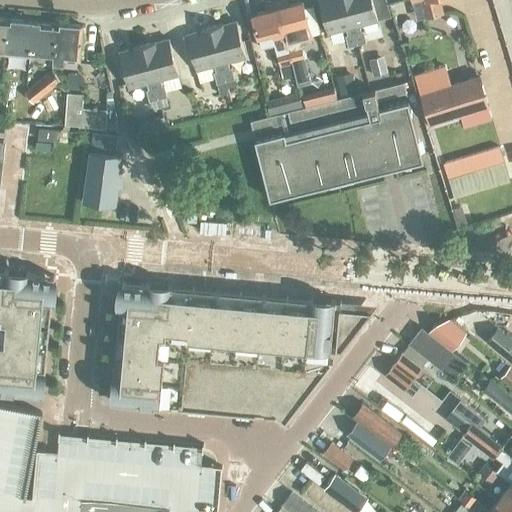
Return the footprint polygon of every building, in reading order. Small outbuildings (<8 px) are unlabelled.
[(358,44),(353,27),(346,0),(318,0),(327,34),(346,29),(348,36),(345,37),(348,47),(358,44)] [(378,20),(372,0),(346,0),(353,27),(360,25),(378,20)] [(412,0),(413,1),(418,0),(422,0),(427,19),(444,14),(440,0),(412,0)] [(303,1),(277,8),(289,44),(313,38),(309,23),(303,1)] [(278,53),(290,50),(277,8),(252,15),(258,36),(273,33),(278,53)] [(28,55),(32,21),(7,18),(4,53),(28,55)] [(53,57),(56,23),(41,22),(32,21),(28,55),(53,57)] [(221,64),(225,82),(235,79),(232,68),(229,69),(227,62),(246,57),(237,21),(223,25),(223,24),(211,27),(221,64)] [(56,23),(53,57),(80,60),(83,25),(56,23)] [(217,84),(225,82),(221,64),(211,27),(200,29),(200,31),(186,35),(196,70),(215,65),(216,72),(213,73),(216,84),(217,84)] [(156,41),(145,44),(155,81),(159,98),(169,96),(166,85),(164,86),(162,79),(179,75),(170,39),(156,42),(156,41)] [(148,101),(159,98),(155,81),(145,44),(133,47),(133,48),(127,50),(119,52),(128,88),(147,83),(149,90),(146,90),(148,101)] [(291,52),(294,64),(305,61),(301,49),(291,52)] [(284,77),(296,74),(290,50),(278,53),(277,53),(284,77)] [(43,78),(52,89),(61,81),(52,70),(43,78)] [(343,94),(357,90),(353,72),(338,76),(343,94)] [(492,117),(480,77),(422,95),(432,126),(463,116),(466,126),(492,117)] [(34,103),(52,89),(43,78),(25,92),(34,103)] [(235,79),(225,82),(227,89),(236,86),(235,79)] [(225,82),(217,84),(220,95),(228,93),(227,89),(225,82)] [(336,99),(306,107),(250,120),(255,140),(270,200),(424,161),(404,82),(336,99)] [(318,91),(302,94),(305,106),(321,102),(318,91)] [(299,92),(284,96),(287,110),(303,106),(299,92)] [(84,94),(69,93),(67,125),(82,126),(84,94)] [(259,93),(248,95),(249,102),(260,99),(259,93)] [(54,94),(54,104),(65,105),(65,95),(54,94)] [(167,96),(159,98),(161,106),(169,104),(167,96)] [(159,98),(150,101),(152,108),(161,106),(159,98)] [(160,114),(148,118),(151,130),(163,127),(160,114)] [(38,128),(37,138),(59,140),(60,130),(38,128)] [(118,202),(124,153),(116,152),(118,135),(92,132),(84,198),(118,202)] [(457,194),(511,178),(501,146),(449,162),(457,194)] [(53,288),(54,276),(46,275),(17,272),(0,270),(0,391),(44,395),(51,319),(53,288)] [(285,423),(339,354),(377,305),(122,282),(111,401),(276,416),(285,423)] [(511,317),(501,311),(494,321),(508,330),(511,322),(511,317)] [(467,332),(447,318),(424,328),(454,350),(467,332)] [(421,327),(408,344),(453,378),(466,362),(426,331),(421,327)] [(511,363),(511,340),(496,329),(486,342),(511,363)] [(394,364),(413,378),(423,365),(404,351),(394,364)] [(406,388),(413,378),(394,364),(387,374),(406,388)] [(511,385),(511,368),(509,366),(501,377),(511,385)] [(511,412),(511,396),(491,381),(484,391),(511,412)] [(478,425),(484,416),(459,397),(452,408),(478,425)] [(0,511),(23,511),(26,499),(36,449),(43,412),(0,403),(0,511)] [(404,434),(362,403),(352,416),(394,447),(404,434)] [(452,408),(446,418),(465,432),(472,423),(452,408)] [(358,422),(348,435),(381,461),(391,448),(358,422)] [(494,457),(502,446),(472,423),(464,434),(494,457)] [(31,511),(218,511),(223,466),(214,465),(214,464),(203,463),(204,451),(203,451),(204,443),(203,443),(203,445),(175,443),(175,441),(174,441),(174,443),(146,440),(147,438),(145,438),(145,440),(118,438),(118,436),(117,435),(117,438),(89,435),(89,433),(88,433),(87,441),(60,439),(61,430),(59,430),(59,438),(58,438),(57,450),(46,449),(46,450),(37,449),(33,499),(31,511)] [(343,469),(353,457),(334,441),(324,454),(343,469)] [(455,447),(448,456),(458,463),(465,454),(455,447)] [(493,481),(500,473),(487,463),(480,471),(493,481)] [(336,473),(324,489),(353,511),(357,511),(368,497),(336,473)] [(511,511),(511,482),(497,501),(511,511)] [(293,511),(320,511),(292,490),(282,504),(293,511)] [(472,509),(478,501),(465,490),(458,499),(472,509)] [(511,511),(497,501),(488,511),(511,511)]
